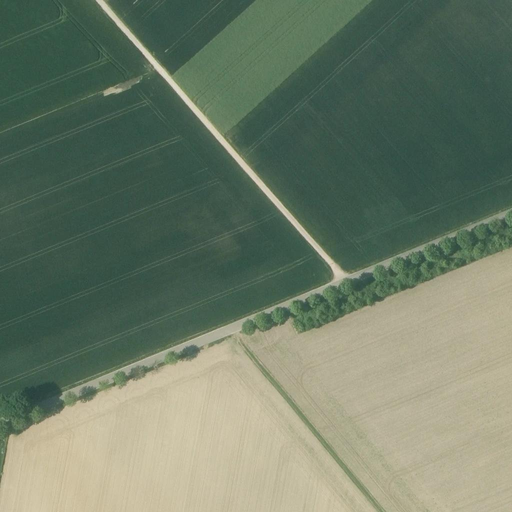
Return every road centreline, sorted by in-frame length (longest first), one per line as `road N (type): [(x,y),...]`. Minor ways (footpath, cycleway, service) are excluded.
road 1 (unclassified): [(511,214),(0,424)]
road 2 (track): [(345,282),(99,0)]
road 3 (track): [(234,328),(383,511)]
